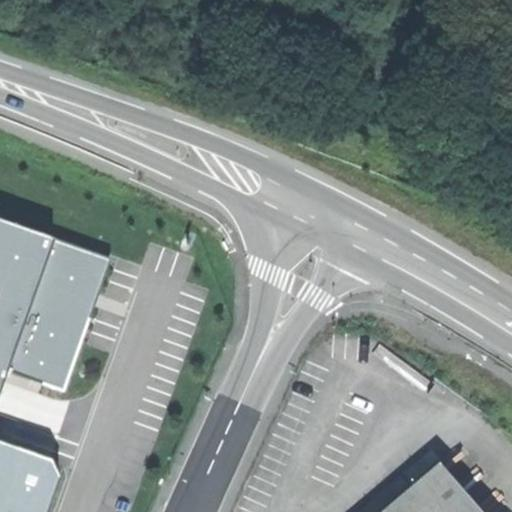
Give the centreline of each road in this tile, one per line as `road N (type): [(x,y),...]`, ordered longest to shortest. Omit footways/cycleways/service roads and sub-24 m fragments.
road 1 (primary): [(293,204),(273,178),(233,154),(0,78)]
road 2 (primary): [(0,90),(219,189),(293,204)]
road 3 (primary): [(352,232),(511,322)]
road 4 (unclassified): [(293,204),(266,269),(255,364)]
road 5 (unclassified): [(255,364),(318,296),(352,232)]
road 6 (unclassified): [(255,364),(189,511)]
